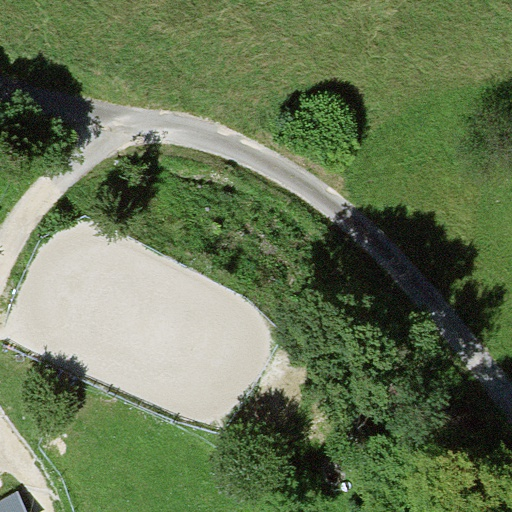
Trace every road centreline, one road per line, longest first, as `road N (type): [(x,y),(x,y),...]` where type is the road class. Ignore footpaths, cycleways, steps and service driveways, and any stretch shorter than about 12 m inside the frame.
road 1 (unclassified): [(0,83),(119,127),(232,145),(290,170),(470,345),(511,409)]
road 2 (track): [(119,127),(39,222),(0,290)]
